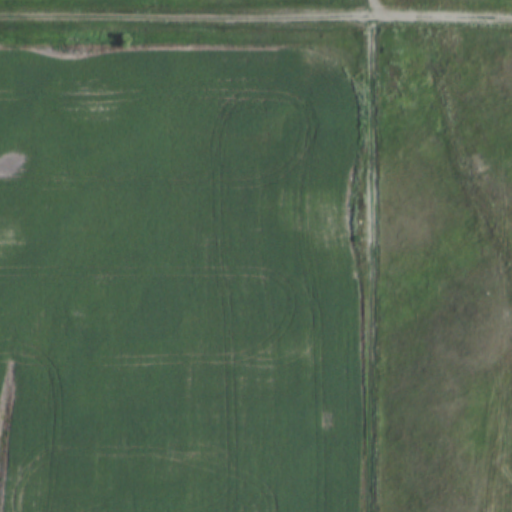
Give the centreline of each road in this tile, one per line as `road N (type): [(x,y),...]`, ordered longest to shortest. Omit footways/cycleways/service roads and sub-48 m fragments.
road 1 (track): [(371,511),(377,0)]
road 2 (track): [(511,15),(0,18)]
